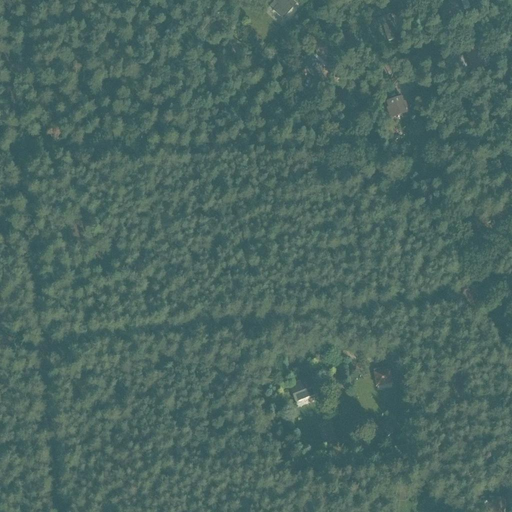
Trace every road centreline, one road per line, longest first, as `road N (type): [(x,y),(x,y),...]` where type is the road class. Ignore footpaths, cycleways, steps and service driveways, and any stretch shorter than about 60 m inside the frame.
road 1 (track): [(511,370),(465,290),(391,201),(185,0)]
road 2 (track): [(39,350),(511,291)]
road 3 (track): [(17,153),(57,511)]
road 4 (track): [(17,153),(329,147)]
road 5 (track): [(0,0),(17,153)]
road 6 (track): [(309,127),(354,80),(427,54)]
